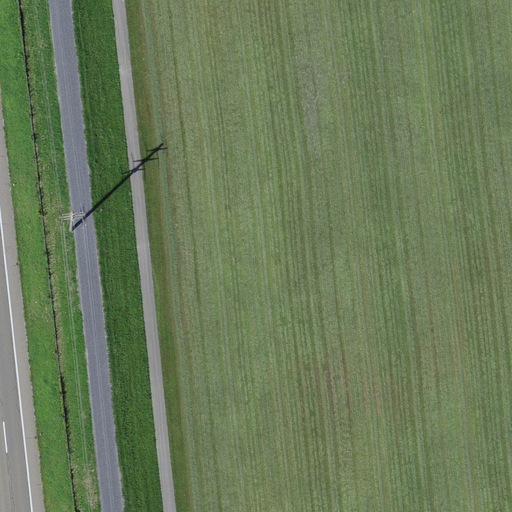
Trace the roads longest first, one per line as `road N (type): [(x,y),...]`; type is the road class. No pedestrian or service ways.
road 1 (track): [(60,0),(114,511)]
road 2 (track): [(123,0),(176,511)]
road 3 (motorway): [(13,511),(0,387)]
